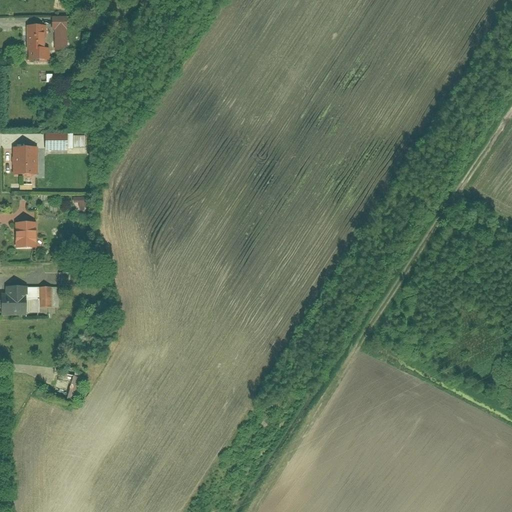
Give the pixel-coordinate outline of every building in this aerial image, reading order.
[(50,32),(53,32),(53,52),(66,52),(66,21),(50,21),(50,32)] [(48,49),(44,49),(44,27),(25,27),(25,52),(26,52),(26,63),(48,63),(48,49)] [(43,135),(43,152),(65,152),(65,150),(65,135),(65,134),(43,135)] [(71,135),(65,135),(65,150),(71,150),(71,148),(83,148),(83,137),(71,137),(71,135)] [(11,149),(11,176),(35,176),(35,148),(11,149)] [(13,224),(13,249),(35,249),(35,224),(13,224)] [(0,316),(24,316),(24,288),(4,288),(5,295),(0,294),(0,316)] [(73,377),(69,401),(80,403),(84,379),(73,377)]
